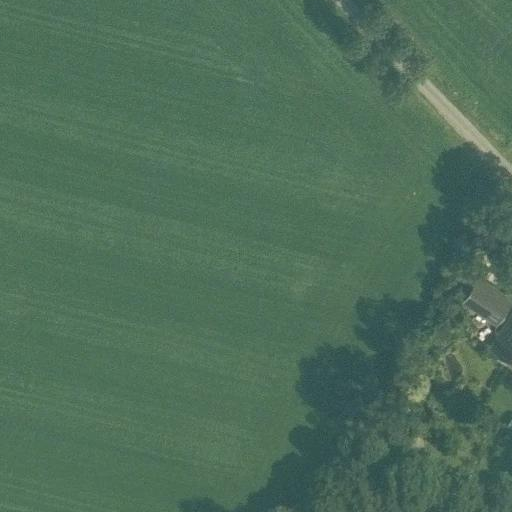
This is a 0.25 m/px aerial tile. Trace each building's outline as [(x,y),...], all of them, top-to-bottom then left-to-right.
[(496,324),(511,299),(511,297),(478,275),(461,302),(496,324)] [(511,362),(511,313),(490,348),(511,362)] [(419,416),(425,401),(411,395),(404,410),(419,416)] [(396,421),(389,434),(404,442),(411,429),(396,421)] [(462,488),(471,492),(475,484),(466,480),(462,488)]
